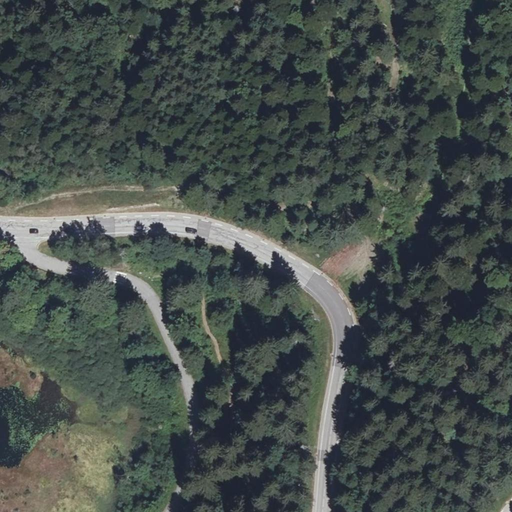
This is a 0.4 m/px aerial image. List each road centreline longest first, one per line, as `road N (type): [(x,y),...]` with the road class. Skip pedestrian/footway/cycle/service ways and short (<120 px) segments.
road 1 (secondary): [(21,231),(197,227),(237,237),(312,280),(342,323),(322,511)]
road 2 (tertiary): [(172,511),(192,470),(195,416),(153,299),(138,284),(29,255),(21,231)]
